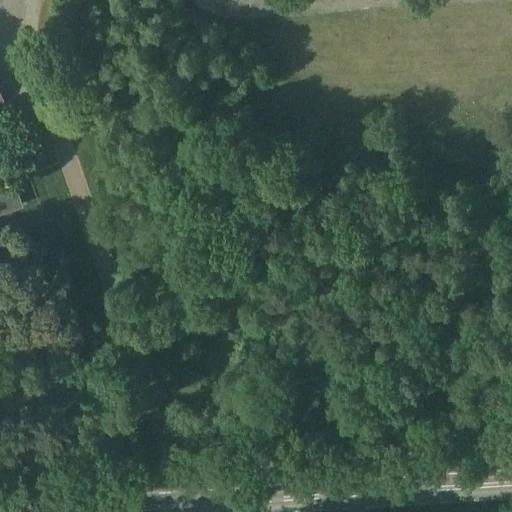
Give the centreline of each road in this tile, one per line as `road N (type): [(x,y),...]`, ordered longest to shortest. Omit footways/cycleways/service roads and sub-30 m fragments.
road 1 (primary): [(186,506),(511,485)]
road 2 (unknown): [(389,0),(284,7),(199,0)]
